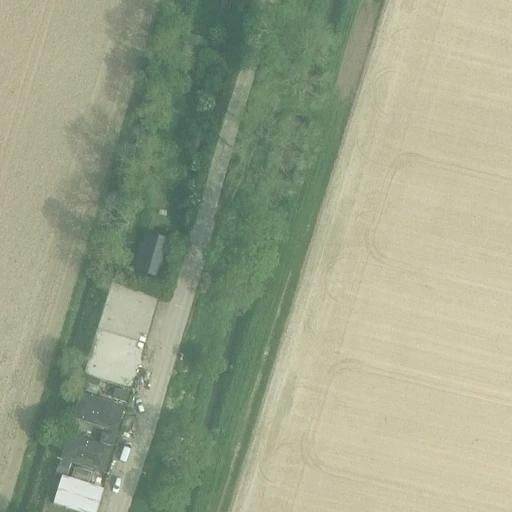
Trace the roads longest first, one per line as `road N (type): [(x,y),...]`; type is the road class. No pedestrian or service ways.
road 1 (track): [(212,511),(366,0)]
road 2 (unclassified): [(116,511),(267,0)]
road 3 (track): [(4,511),(154,0)]
road 4 (track): [(196,238),(250,157),(311,0)]
